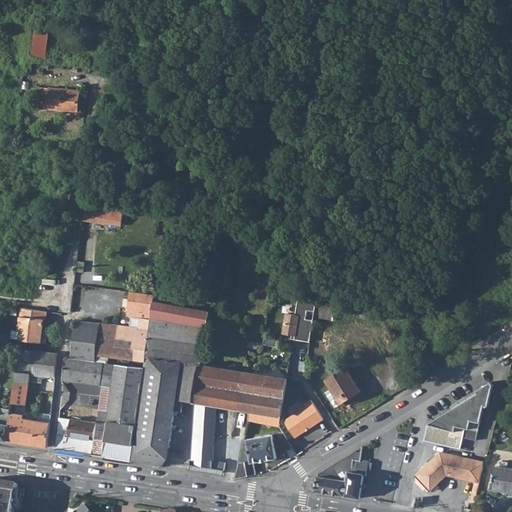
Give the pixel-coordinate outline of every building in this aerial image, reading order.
[(1,24),(9,25),(11,12),(3,11),(1,24)] [(36,25),(32,57),(45,58),(49,27),(36,25)] [(81,91),(40,87),(40,89),(32,88),(32,95),(39,96),(38,108),(79,112),(81,91)] [(81,220),(81,224),(85,224),(85,221),(99,222),(99,221),(121,224),(123,206),(84,202),(81,220)] [(146,360),(154,300),(155,294),(130,291),(127,316),(141,318),(140,327),(120,325),(118,336),(138,338),(136,359),(146,360)] [(295,339),(310,342),(314,320),(306,318),(308,310),(315,311),(317,301),(298,298),(296,314),(287,313),(283,333),(292,335),(295,335),(295,339)] [(210,310),(154,300),(146,360),(145,367),(141,392),(184,400),(195,401),(195,400),(201,364),(210,310)] [(338,305),(317,301),(315,311),(314,317),(335,320),(338,305)] [(26,308),(25,316),(21,316),(20,331),(23,331),(22,340),(46,343),(47,333),(43,332),(44,319),(46,319),(47,311),(26,308)] [(118,336),(120,325),(76,321),(72,358),(104,362),(108,363),(109,356),(136,359),(138,338),(118,336)] [(16,372),(33,374),(36,351),(20,349),(16,372)] [(33,374),(16,372),(15,382),(29,384),(29,381),(42,383),(43,376),(55,378),(58,353),(36,351),(33,374)] [(72,358),(65,357),(63,380),(101,384),(104,362),(72,358)] [(108,363),(104,362),(101,384),(104,384),(114,385),(117,364),(108,363)] [(145,367),(117,364),(114,385),(110,412),(108,424),(106,440),(134,444),(141,392),(145,367)] [(244,371),(201,364),(195,400),(217,404),(239,408),(244,371)] [(336,394),(341,403),(362,391),(347,367),(327,380),(336,394)] [(288,378),(244,371),(239,408),(251,410),(282,415),(288,378)] [(29,384),(15,382),(12,403),(26,405),(29,384)] [(454,409),(430,423),(426,440),(462,449),(465,437),(478,440),(486,405),(490,406),(495,385),(493,382),(475,393),(474,396),(454,409)] [(114,385),(104,384),(100,410),(110,412),(114,385)] [(134,444),(132,460),(136,460),(163,465),(168,458),(175,411),(184,411),(184,400),(141,392),(134,444)] [(475,393),(453,406),(454,409),(474,396),(475,393)] [(337,406),(341,403),(336,394),(331,397),(337,406)] [(214,458),(217,404),(195,400),(195,401),(191,469),(211,473),(224,475),(226,462),(217,461),(218,458),(214,458)] [(296,438),(324,419),(312,400),(305,405),(307,407),(288,419),(287,423),(296,438)] [(0,407),(0,439),(7,440),(11,412),(11,409),(0,407)] [(100,410),(98,422),(108,424),(110,412),(100,410)] [(251,410),(249,419),(248,424),(253,425),(253,422),(280,426),(282,415),(251,410)] [(11,412),(7,440),(48,447),(51,423),(38,421),(24,418),(25,414),(11,412)] [(39,413),(38,421),(51,423),(52,415),(39,413)] [(60,417),(55,448),(93,454),(98,422),(60,417)] [(98,422),(93,454),(104,456),(106,440),(108,424),(98,422)] [(246,461),(248,475),(257,474),(254,462),(276,458),(272,435),(245,439),(240,462),(246,461)] [(106,440),(104,456),(132,460),(134,444),(106,440)] [(360,498),(364,475),(366,475),(369,462),(368,462),(368,461),(363,460),(363,461),(361,461),(363,447),(362,446),(319,473),(316,490),(346,495),(360,498)] [(432,461),(417,475),(431,491),(448,476),(476,483),(471,501),(476,502),(480,484),(486,462),(443,452),(432,461)] [(246,461),(240,462),(237,477),(238,477),(248,475),(246,461)] [(502,466),(498,466),(494,488),(511,490),(511,467),(506,467),(502,466)] [(24,511),(28,487),(0,482),(0,511),(24,511)]
